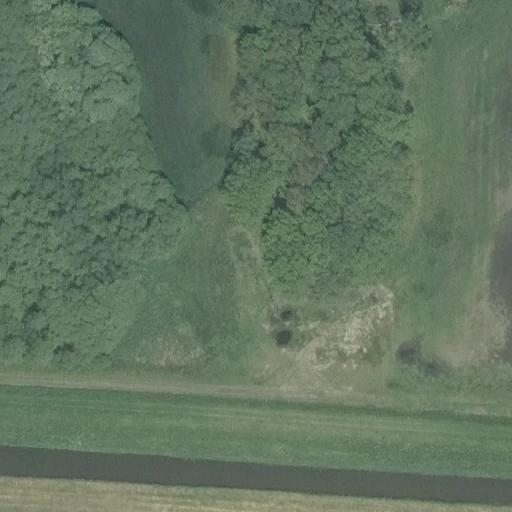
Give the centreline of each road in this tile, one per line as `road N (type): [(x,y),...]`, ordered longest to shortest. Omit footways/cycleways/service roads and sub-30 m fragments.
road 1 (track): [(0,407),(511,436)]
road 2 (track): [(0,378),(399,401)]
